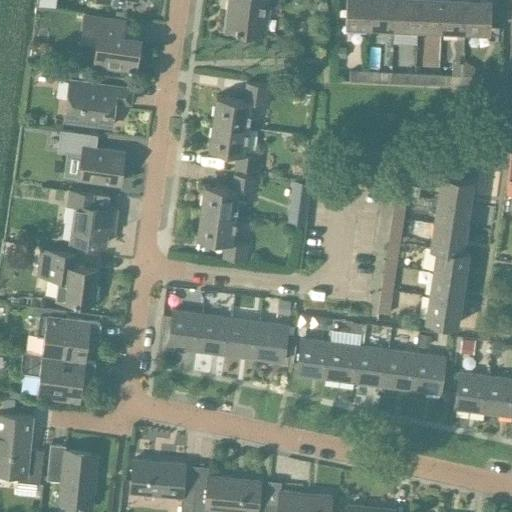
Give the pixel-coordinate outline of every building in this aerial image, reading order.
[(274,4),(274,0),(229,0),(225,27),(261,32),(265,2),(274,4)] [(346,0),(345,24),(370,25),(371,0),(346,0)] [(371,0),(370,25),(394,26),(395,0),(371,0)] [(395,0),(394,26),(418,27),(419,0),(395,0)] [(419,0),(418,27),(441,29),(442,0),(419,0)] [(442,0),(441,29),(465,30),(466,0),(442,0)] [(491,0),(466,0),(465,30),(490,31),(491,0)] [(138,51),(140,37),(124,35),(126,20),(87,14),(82,47),(98,49),(96,63),(135,68),(140,67),(142,54),(138,51)] [(349,80),(367,81),(368,70),(350,70),(349,80)] [(392,71),(368,70),(367,81),(391,82),(392,71)] [(391,82),(415,83),(416,73),(392,71),(391,82)] [(415,83),(439,84),(439,74),(416,73),(415,83)] [(439,84),(463,85),(463,75),(439,74),(439,84)] [(482,76),(463,75),(463,85),(482,86),(482,76)] [(216,94),(213,121),(247,126),(251,101),(267,103),(270,83),(246,80),(244,97),(216,94)] [(111,125),(114,100),(131,102),(132,88),(100,83),(99,84),(70,81),(65,119),(111,125)] [(244,152),(247,126),(213,121),(209,147),(237,151),(235,166),(258,169),(260,154),(244,152)] [(61,129),(59,149),(82,152),(79,177),(119,182),(123,151),(95,148),(95,147),(96,134),(61,129)] [(408,193),(407,194),(420,196),(422,186),(409,184),(411,170),(399,168),(396,192),(408,193)] [(204,183),(200,210),(235,215),(239,189),(255,191),(258,175),(234,171),(232,187),(204,183)] [(441,173),(437,198),(469,203),(472,178),(441,173)] [(114,223),(116,209),(107,208),(109,195),(70,190),(68,203),(75,204),(71,240),(105,244),(108,222),(114,223)] [(392,215),(404,217),(407,194),(408,193),(396,192),(392,215)] [(465,226),(469,203),(437,198),(434,221),(465,226)] [(232,241),(235,215),(200,210),(196,237),(224,241),(222,255),(246,259),(248,243),(232,241)] [(389,239),(401,241),(404,217),(392,215),(389,239)] [(462,249),(465,226),(434,221),(430,245),(437,246),(468,251),(468,250),(462,249)] [(401,241),(389,239),(386,259),(398,261),(401,241)] [(465,274),(468,251),(437,246),(433,270),(465,274)] [(94,302),(99,269),(73,266),(75,253),(40,248),(37,269),(49,271),(48,277),(60,278),(57,297),(94,302)] [(386,259),(382,286),(394,288),(398,261),(386,259)] [(461,298),(465,274),(433,270),(429,293),(461,298)] [(390,313),(394,288),(382,286),(378,311),(390,313)] [(457,322),(461,298),(429,293),(426,317),(457,322)] [(169,345),(198,349),(203,312),(173,308),(169,345)] [(198,349),(227,353),(231,316),(203,312),(198,349)] [(45,334),(42,354),(83,360),(87,333),(98,335),(100,322),(40,313),(37,333),(45,334)] [(227,353),(255,356),(260,320),(231,316),(227,353)] [(289,324),(260,320),(255,356),(285,360),(289,324)] [(297,372),(326,376),(331,340),(301,336),(297,372)] [(326,376),(355,380),(360,343),(331,340),(326,376)] [(355,380),(384,384),(389,347),(360,343),(355,380)] [(384,384),(412,388),(417,351),(389,347),(384,384)] [(94,361),(83,360),(42,354),(23,351),(20,371),(39,374),(36,393),(78,399),(82,372),(93,374),(94,361)] [(447,355),(417,351),(412,388),(442,392),(447,355)] [(455,407),(485,411),(489,376),(460,372),(455,407)] [(485,411),(511,414),(511,378),(489,376),(485,411)] [(0,472),(18,474),(17,481),(40,483),(44,449),(29,447),(32,416),(0,412),(0,472)] [(97,453),(66,450),(66,445),(51,444),(47,480),(61,481),(59,503),(91,507),(97,453)] [(133,458),(131,490),(181,495),(179,511),(192,511),(196,486),(184,484),(186,463),(133,458)] [(196,486),(192,511),(204,511),(205,507),(205,506),(220,508),(219,511),(255,511),(256,511),(257,511),(260,482),(260,480),(210,475),(209,487),(196,486)] [(330,511),(332,496),(280,490),(278,506),(265,504),(264,511),(330,511)]
